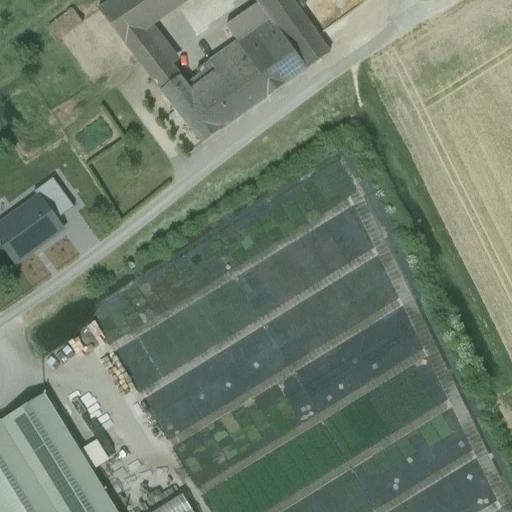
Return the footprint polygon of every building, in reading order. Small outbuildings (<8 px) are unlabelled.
[(112,0),(97,11),(125,49),(148,32),(155,27),(192,0),(112,0)] [(291,0),(253,0),(257,4),(269,21),(281,38),(306,72),(331,54),(291,0)] [(269,21),(257,4),(225,27),(236,42),(237,44),(269,21)] [(72,11),(48,28),(58,43),(82,25),(72,11)] [(208,62),(215,72),(221,81),(281,38),(269,21),(237,44),(236,42),(208,62)] [(180,61),(155,27),(148,32),(172,67),(180,61)] [(148,32),(125,49),(160,93),(181,78),(172,67),(148,32)] [(281,38),(221,81),(246,115),(306,72),(281,38)] [(215,72),(190,91),(220,132),(221,133),(246,115),(221,81),(215,72)] [(190,91),(181,78),(160,93),(201,146),(220,132),(190,91)] [(345,171),(310,169),(308,215),(316,216),(315,221),(354,223),(356,186),(345,186),(345,171)] [(346,240),(365,236),(363,225),(344,229),(346,240)] [(156,279),(93,317),(110,346),(124,337),(131,348),(147,338),(141,328),(160,316),(152,302),(165,294),(156,279)] [(44,396),(0,423),(0,511),(116,511),(92,473),(79,453),(44,396)] [(97,442),(79,453),(92,473),(109,462),(97,442)] [(191,511),(182,497),(156,511),(191,511)]
